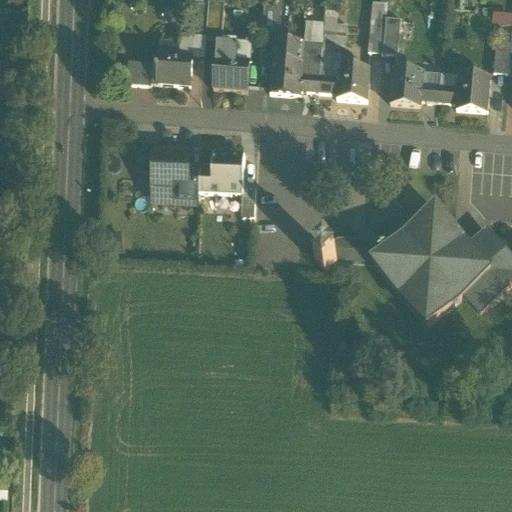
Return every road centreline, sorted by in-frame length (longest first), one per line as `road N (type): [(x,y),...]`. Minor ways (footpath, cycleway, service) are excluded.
road 1 (residential): [(69,111),(511,148)]
road 2 (secondary): [(53,511),(69,111)]
